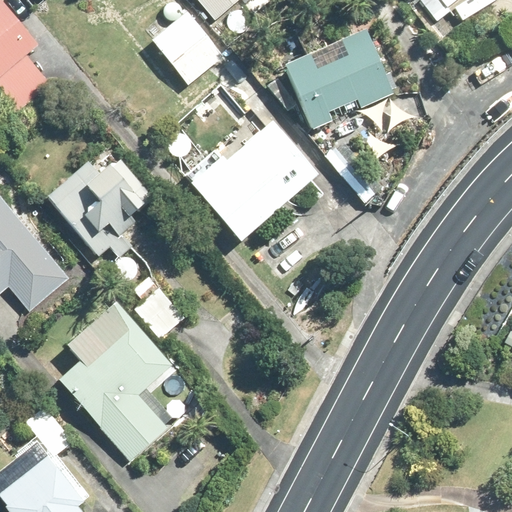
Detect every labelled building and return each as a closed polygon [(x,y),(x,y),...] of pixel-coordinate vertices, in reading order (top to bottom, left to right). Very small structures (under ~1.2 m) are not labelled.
[(25,56),(38,46),(0,0),(0,101),(2,100),(15,116),(50,87),(25,56)] [(195,0),(215,22),(240,0),(195,0)] [(419,0),(420,0),(437,23),(462,0),(419,0)] [(160,17),(145,29),(153,40),(152,41),(189,88),(224,59),(187,13),(169,27),(160,17)] [(297,22),(281,30),(291,54),(308,47),(297,22)] [(340,43),(348,60),(317,73),(309,60),(285,70),(313,134),(311,135),(315,144),(323,141),(324,145),(336,140),(331,127),(334,125),(329,115),(357,103),(361,112),(396,97),(366,31),(340,43)] [(246,38),(232,49),(254,76),(267,65),(246,38)] [(221,164),(192,190),(243,248),(320,180),(279,134),(232,176),(221,164)] [(340,140),(321,154),(358,202),(377,188),(340,140)] [(47,198),(98,259),(109,250),(119,262),(133,250),(121,237),(136,224),(129,218),(135,212),(138,215),(155,202),(120,161),(112,168),(108,163),(95,174),(87,163),(47,198)] [(0,301),(10,292),(31,318),(71,284),(0,201),(0,301)] [(142,280),(133,288),(139,295),(148,287),(142,280)] [(157,285),(132,307),(159,336),(184,315),(157,285)] [(115,297),(65,340),(79,356),(57,375),(128,459),(167,425),(137,392),(171,363),(115,297)] [(26,425),(54,460),(73,444),(45,410),(26,425)] [(79,511),(78,510),(86,505),(37,445),(0,474),(0,501),(6,510),(5,511),(79,511)]
